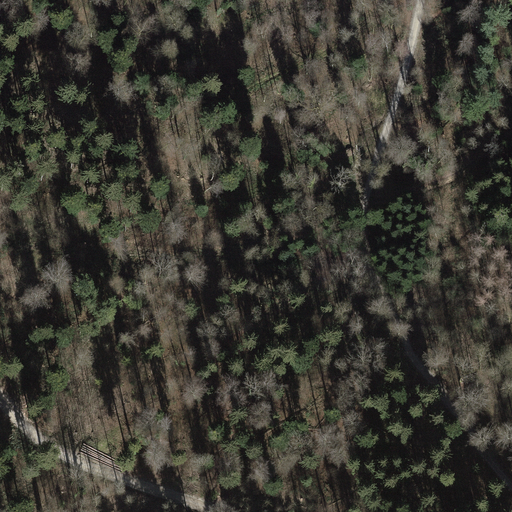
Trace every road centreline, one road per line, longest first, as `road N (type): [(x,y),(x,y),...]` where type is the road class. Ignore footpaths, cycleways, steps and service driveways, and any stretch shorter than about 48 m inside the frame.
road 1 (track): [(511,481),(410,350),(365,252),(368,186),(421,0)]
road 2 (track): [(0,394),(35,436),(212,511)]
